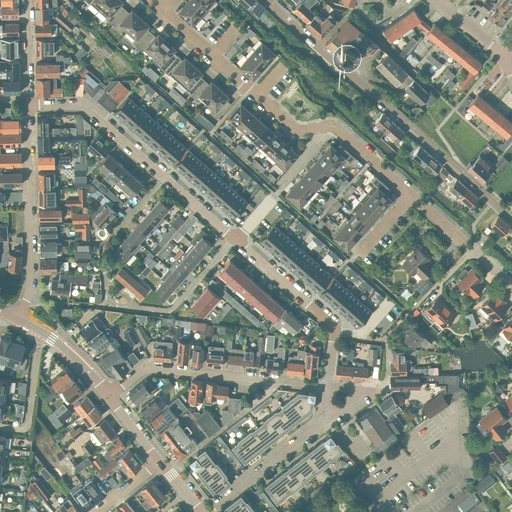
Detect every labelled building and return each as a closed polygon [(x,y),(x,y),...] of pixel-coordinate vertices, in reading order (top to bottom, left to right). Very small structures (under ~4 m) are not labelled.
[(84,0),(89,4),(90,3),(99,10),(102,7),(107,0),(84,0)] [(107,0),(102,7),(99,10),(107,18),(106,19),(111,23),(124,8),(120,4),(122,1),(120,0),(107,0)] [(188,0),(186,3),(200,15),(202,18),(209,10),(206,7),(198,0),(188,0)] [(198,0),(206,7),(209,10),(209,9),(217,1),(215,0),(198,0)] [(239,0),(257,17),(265,9),(256,0),(239,0)] [(294,9),(294,10),(295,12),(306,22),(314,13),(308,8),(315,0),(303,0),(302,2),(301,2),(294,9)] [(511,9),(511,0),(492,0),(494,2),(509,13),(511,9)] [(509,13),(494,2),(491,6),(485,2),(480,7),(501,23),(509,13)] [(186,3),(179,12),(192,24),(195,26),(202,18),(200,15),(186,3)] [(48,4),(36,5),(37,21),(49,20),(49,16),(50,16),(50,12),(48,12),(48,4)] [(0,20),(0,21),(0,17),(18,17),(18,5),(1,5),(1,10),(0,10),(0,20)] [(226,6),(222,11),(226,14),(227,16),(232,10),(227,6),(226,6)] [(124,8),(111,23),(116,28),(120,23),(128,31),(140,17),(132,10),(129,12),(124,8)] [(65,9),(60,14),(64,17),(69,12),(65,9)] [(415,23),(421,19),(414,9),(403,16),(411,26),(415,23)] [(216,25),(226,14),(222,11),(212,22),(216,25)] [(55,18),(60,22),(64,18),(64,17),(60,14),(59,13),(55,18)] [(67,18),(75,25),(78,21),(70,14),(67,18)] [(321,39),(337,21),(330,14),(323,21),(316,14),(306,26),(321,39)] [(401,33),(411,26),(403,16),(393,23),(401,33)] [(140,17),(128,31),(136,38),(132,43),(137,47),(151,32),(146,27),(148,25),(140,17)] [(359,30),(347,19),(325,44),(333,51),(332,54),(334,60),(338,65),(343,68),(350,68),(356,65),(360,60),(361,54),(365,54),(371,55),(378,47),(360,30),(359,30)] [(415,23),(423,29),(427,24),(421,19),(415,23)] [(0,34),(19,34),(18,23),(1,23),(0,23),(0,34)] [(391,40),(401,33),(393,23),(383,30),(391,40)] [(435,41),(444,31),(434,23),(431,27),(427,32),(426,33),(435,41)] [(36,35),(51,35),(51,31),(57,31),(57,24),(35,24),(36,35)] [(206,36),(211,30),(208,27),(203,33),(206,36)] [(445,49),(453,39),(444,31),(435,41),(445,49)] [(151,32),(137,47),(142,51),(144,50),(152,57),(155,54),(167,41),(158,34),(156,36),(151,32)] [(239,46),(249,35),(245,32),(235,43),(239,46)] [(408,43),(412,47),(417,41),(412,37),(408,43)] [(36,55),(54,54),(54,47),(54,38),(36,39),(36,55)] [(19,55),(18,39),(0,39),(0,48),(1,48),(2,56),(19,55)] [(454,57),(462,47),(453,39),(445,49),(454,57)] [(155,54),(152,57),(160,65),(159,66),(164,71),(177,56),(173,51),(175,49),(167,41),(155,54)] [(262,42),(254,50),(268,62),(275,54),(262,42)] [(407,53),(412,47),(408,43),(403,49),(407,53)] [(108,56),(113,50),(106,44),(100,50),(108,56)] [(230,58),(238,50),(233,45),(226,54),(230,58)] [(80,58),(87,51),(82,46),(74,54),(80,58)] [(464,64),(472,55),(462,47),(454,57),(464,64)] [(254,50),(247,58),(260,70),(268,62),(254,50)] [(405,59),(414,67),(420,61),(410,53),(405,59)] [(428,94),(388,54),(377,65),(397,84),(399,82),(405,88),(404,88),(420,103),(428,94)] [(433,64),(437,59),(431,55),(427,59),(433,64)] [(472,55),(464,64),(469,69),(458,83),(464,88),(478,71),(476,69),(481,62),(472,55)] [(177,56),(164,71),(169,75),(169,74),(178,82),(181,78),(193,65),(185,57),(182,60),(177,56)] [(253,78),(260,70),(247,58),(240,66),(253,78)] [(437,59),(433,64),(439,69),(443,64),(437,59)] [(0,76),(2,77),(19,77),(19,61),(2,61),(0,61),(0,76)] [(36,75),(60,74),(60,70),(65,70),(65,63),(36,63),(36,75)] [(181,78),(178,82),(186,89),(185,90),(190,94),(204,79),(199,75),(201,72),(193,65),(181,78)] [(85,67),(79,74),(81,76),(83,77),(90,71),(85,67)] [(423,67),(419,72),(423,75),(427,70),(423,67)] [(451,79),(454,76),(455,75),(449,70),(445,74),(451,79)] [(84,78),(83,87),(83,88),(88,93),(110,112),(120,102),(119,101),(109,93),(108,94),(103,89),(96,83),(97,82),(89,75),(92,72),(90,71),(83,77),(84,78)] [(156,72),(151,77),(155,81),(159,75),(156,72)] [(447,76),(442,82),(446,85),(450,79),(447,76)] [(454,76),(451,79),(451,80),(445,86),(450,90),(455,84),(453,82),(457,78),(454,76)] [(62,96),(62,87),(56,87),(56,78),(36,78),(37,94),(48,94),(48,96),(62,96)] [(74,79),(74,86),(76,86),(83,87),(84,78),(75,78),(75,79),(74,79)] [(104,88),(103,89),(105,91),(108,94),(109,93),(110,93),(119,101),(136,83),(131,79),(130,79),(124,80),(121,81),(120,81),(119,80),(118,80),(110,81),(104,88)] [(204,79),(190,94),(195,99),(199,94),(207,102),(219,88),(211,81),(209,84),(204,79)] [(0,92),(3,93),(20,93),(20,81),(3,81),(0,80),(0,92)] [(207,102),(205,104),(214,112),(212,114),(217,119),(231,103),(226,99),(228,96),(219,88),(207,102)] [(352,98),(356,92),(352,89),(347,94),(352,98)] [(476,112),(485,101),(478,94),(470,104),(465,100),(457,109),(460,112),(467,104),(476,112)] [(181,95),(177,100),(181,104),(186,99),(181,95)] [(431,106),(437,99),(432,95),(426,101),(431,106)] [(128,96),(113,112),(122,120),(137,104),(128,96)] [(483,118),(493,107),(485,101),(476,112),(483,118)] [(237,124),(249,111),(241,103),(229,117),(237,124)] [(137,104),(122,120),(131,127),(145,111),(137,104)] [(411,110),(417,116),(423,110),(420,107),(414,107),(411,110)] [(491,124),(500,113),(493,107),(483,118),(491,124)] [(145,111),(131,127),(139,134),(153,118),(145,111)] [(245,131),(257,118),(249,111),(237,124),(245,131)] [(386,131),(393,123),(382,113),(375,121),(386,131)] [(499,130),(508,119),(500,113),(491,124),(499,130)] [(153,118),(139,134),(147,142),(161,125),(153,118)] [(253,138),(265,125),(257,118),(245,131),(253,138)] [(20,119),(0,119),(0,130),(21,130),(20,119)] [(37,135),(54,134),(54,127),(49,128),(48,119),(37,119),(37,135)] [(511,122),(508,119),(499,130),(506,136),(511,129),(511,122)] [(210,121),(205,126),(210,131),(215,126),(210,121)] [(393,123),(386,131),(397,141),(404,132),(393,123)] [(161,125),(147,142),(155,149),(170,133),(161,125)] [(261,146),(273,132),(265,125),(253,138),(261,146)] [(224,138),(227,135),(222,130),(219,133),(224,138)] [(269,153),(281,140),(273,132),(261,146),(269,153)] [(0,145),(21,145),(20,133),(0,133),(0,145)] [(170,133),(155,149),(163,156),(178,140),(170,133)] [(69,142),(69,135),(69,134),(59,134),(54,134),(37,135),(38,151),(49,150),(49,142),(69,142)] [(98,137),(97,135),(86,147),(97,157),(94,159),(97,163),(110,149),(104,144),(105,143),(103,141),(103,139),(100,136),(98,137)] [(227,135),(224,138),(230,143),(233,139),(227,135)] [(503,151),(511,139),(511,136),(510,135),(502,144),(501,143),(498,147),(503,151)] [(408,143),(414,148),(417,144),(411,139),(408,143)] [(178,140),(163,156),(172,164),(187,148),(178,140)] [(277,160),(289,147),(281,140),(269,153),(277,160)] [(240,153),(244,149),(238,144),(235,148),(240,153)] [(323,153),(336,165),(340,169),(348,160),(351,163),(355,158),(340,144),(335,150),(330,145),(323,153)] [(421,163),(429,154),(419,145),(413,153),(409,157),(419,165),(421,163)] [(289,147),(277,160),(275,163),(285,173),(290,167),(288,165),(297,154),(289,147)] [(244,149),(240,153),(246,157),(249,154),(244,149)] [(188,150),(175,166),(177,167),(182,172),(195,157),(190,152),(189,151),(188,150)] [(0,165),(21,165),(21,153),(0,153),(0,165)] [(109,153),(98,165),(107,174),(118,161),(109,153)] [(329,173),(336,165),(323,153),(316,161),(329,173)] [(429,154),(421,163),(433,174),(441,165),(429,154)] [(55,155),(38,156),(38,166),(55,166),(55,165),(63,165),(63,163),(70,163),(70,155),(64,155),(55,155)] [(490,165),(479,155),(472,164),(470,163),(466,167),(482,182),(490,172),(486,169),(490,165)] [(500,169),(508,160),(503,156),(495,165),(500,169)] [(195,157),(182,172),(189,178),(203,163),(196,157),(195,157)] [(256,167),(260,163),(254,159),(251,162),(256,167)] [(118,161),(107,174),(113,178),(111,181),(113,182),(114,184),(116,181),(127,169),(126,168),(118,161)] [(322,181),(329,173),(316,161),(308,169),(322,181)] [(79,163),(74,163),(74,169),(74,176),(74,177),(74,182),(86,182),(86,176),(86,174),(88,174),(93,168),(95,166),(91,163),(91,164),(86,164),(86,163),(85,163),(79,163)] [(203,163),(189,178),(196,185),(210,169),(203,163)] [(260,163),(256,167),(262,172),(265,168),(260,163)] [(444,177),(448,173),(442,167),(436,173),(443,179),(444,177)] [(127,169),(116,181),(125,189),(136,177),(127,169)] [(210,169),(196,185),(204,191),(217,176),(210,169)] [(315,189),(322,181),(308,169),(301,177),(315,189)] [(0,184),(21,184),(21,173),(0,173),(0,184)] [(38,189),(55,189),(56,189),(55,173),(38,173),(38,189)] [(273,182),(276,178),(270,173),(267,177),(273,182)] [(448,174),(444,177),(449,182),(453,178),(448,174)] [(217,176),(204,191),(211,198),(224,182),(217,176)] [(360,176),(355,182),(358,185),(363,179),(360,176)] [(370,196),(384,208),(391,199),(386,195),(391,190),(375,176),(371,181),(374,184),(367,192),(370,196)] [(136,177),(125,189),(131,195),(132,196),(143,183),(142,183),(136,177)] [(307,198),(315,189),(301,177),(294,186),(307,198)] [(91,183),(90,183),(94,187),(95,188),(100,182),(95,178),(91,183)] [(459,196),(467,188),(456,178),(448,186),(459,196)] [(341,184),(345,187),(349,182),(346,179),(341,184)] [(100,182),(95,188),(98,190),(101,193),(101,192),(102,191),(106,194),(109,190),(101,183),(101,182),(100,182)] [(224,182),(211,198),(218,204),(232,189),(224,182)] [(90,183),(87,183),(87,192),(91,193),(95,191),(98,190),(95,188),(94,187),(90,183)] [(340,193),(345,187),(341,184),(336,189),(340,193)] [(348,190),(351,193),(356,188),(352,184),(348,190)] [(300,206),(307,198),(294,186),(286,194),(300,206)] [(467,188),(459,196),(470,206),(478,197),(467,188)] [(55,189),(38,189),(39,204),(56,204),(55,189)] [(232,189),(218,204),(225,211),(239,195),(232,189)] [(109,190),(106,194),(106,195),(114,201),(118,197),(110,191),(110,190),(109,190)] [(346,198),(351,193),(348,190),(343,195),(346,198)] [(447,197),(454,202),(456,199),(450,193),(447,197)] [(239,195),(225,211),(233,217),(246,202),(239,195)] [(327,200),(330,203),(335,198),(331,195),(327,200)] [(103,227),(116,212),(111,207),(114,204),(105,196),(100,201),(103,204),(92,217),(93,224),(99,229),(102,226),(103,227)] [(370,196),(363,204),(377,216),(384,208),(370,196)] [(118,197),(114,201),(115,202),(121,207),(124,203),(121,200),(119,198),(118,198),(118,197)] [(60,207),(74,206),(74,198),(59,198),(60,207)] [(160,199),(152,207),(158,212),(162,216),(170,208),(160,199)] [(325,209),(330,203),(327,200),(322,205),(325,209)] [(333,206),(337,209),(342,204),(338,201),(333,206)] [(363,204),(356,212),(369,224),(377,216),(363,204)] [(332,215),(337,209),(333,206),(328,211),(332,215)] [(472,206),(467,211),(471,215),(476,209),(472,206)] [(146,215),(144,216),(154,225),(157,227),(158,226),(164,219),(165,218),(162,216),(158,212),(152,207),(152,208),(148,212),(146,215)] [(39,219),(62,218),(61,214),(69,214),(68,208),(39,208),(39,219)] [(362,232),(369,224),(356,212),(349,220),(362,232)] [(72,223),(89,222),(89,213),(83,213),(72,213),(72,223)] [(313,222),(318,217),(315,213),(310,219),(313,222)] [(178,215),(170,223),(173,226),(177,230),(185,221),(178,215)] [(502,234),(510,226),(498,215),(490,224),(502,234)] [(139,222),(137,225),(147,234),(149,236),(152,233),(157,227),(154,225),(144,216),(139,222)] [(362,232),(349,220),(346,217),(339,226),(355,240),(362,232)] [(320,228),(325,222),(321,219),(316,225),(320,228)] [(39,236),(58,235),(58,229),(64,229),(64,223),(39,224),(39,236)] [(82,230),(82,238),(89,238),(89,223),(74,223),(74,230),(82,230)] [(129,234),(139,243),(140,241),(147,234),(137,225),(136,225),(130,232),(129,234)] [(179,232),(183,235),(189,229),(185,225),(179,232)] [(261,240),(260,241),(268,247),(269,248),(282,232),(274,225),(272,228),(261,240)] [(165,231),(163,233),(169,238),(171,237),(177,230),(173,226),(167,232),(165,231)] [(347,248),(355,240),(339,226),(331,234),(347,248)] [(201,229),(190,242),(193,244),(194,245),(204,254),(204,253),(212,244),(205,238),(208,235),(201,229)] [(178,242),(183,235),(179,232),(173,238),(178,242)] [(282,232),(269,248),(277,255),(290,240),(282,232)] [(162,238),(160,240),(164,244),(169,238),(163,233),(161,235),(162,238)] [(129,234),(121,242),(131,251),(139,243),(129,234)] [(57,243),(56,240),(40,240),(40,254),(57,254),(57,253),(62,253),(62,251),(61,245),(61,243),(57,243)] [(290,240),(277,255),(285,262),(299,247),(290,240)] [(87,265),(86,257),(90,257),(90,242),(89,242),(82,242),(75,242),(75,257),(78,257),(78,265),(87,265)] [(121,242),(113,252),(123,260),(126,263),(134,254),(131,251),(121,242)] [(163,249),(167,252),(173,245),(169,242),(163,249)] [(157,243),(151,250),(156,254),(162,247),(157,243)] [(204,254),(194,245),(193,244),(185,252),(196,262),(204,254)] [(21,254),(22,248),(15,247),(14,253),(9,252),(8,269),(9,269),(10,271),(14,272),(15,270),(20,270),(22,254),(21,254)] [(299,247),(285,262),(293,269),(307,254),(299,247)] [(418,248),(403,264),(414,274),(416,272),(422,278),(414,286),(419,292),(421,293),(422,294),(423,294),(433,283),(426,276),(434,268),(426,261),(429,258),(418,248)] [(161,259),(167,252),(163,249),(157,256),(161,259)] [(196,262),(185,252),(183,251),(176,260),(189,271),(196,262)] [(307,254),(293,269),(302,277),(315,261),(307,254)] [(149,255),(143,262),(147,265),(153,259),(152,258),(149,255)] [(57,261),(57,258),(40,258),(40,271),(63,271),(63,261),(57,261)] [(147,265),(147,266),(151,269),(157,262),(154,260),(153,259),(147,265)] [(181,280),(189,271),(176,260),(168,269),(181,280)] [(228,281),(239,268),(230,260),(219,273),(228,281)] [(315,261),(302,277),(310,284),(323,268),(315,261)] [(143,262),(137,269),(141,272),(147,266),(147,265),(143,262)] [(147,266),(141,272),(145,276),(151,269),(147,266)] [(128,287),(135,279),(121,267),(114,275),(128,287)] [(237,288),(248,276),(239,268),(228,281),(237,288)] [(323,268),(310,284),(318,291),(332,275),(323,268)] [(173,289),(181,280),(168,269),(160,278),(163,280),(173,289)] [(468,272),(465,269),(458,276),(461,279),(458,283),(468,293),(469,292),(474,296),(483,287),(479,283),(483,280),(472,269),(468,272)] [(86,285),(87,275),(75,274),(75,276),(60,274),(59,280),(52,279),(51,292),(69,294),(70,284),(86,285)] [(246,296),(257,284),(248,276),(237,288),(246,296)] [(334,278),(321,293),(321,294),(328,300),(341,285),(335,279),(334,279),(334,278)] [(135,279),(128,287),(141,299),(148,291),(135,279)] [(218,292),(222,287),(213,279),(209,284),(218,292)] [(165,298),(173,289),(163,280),(155,289),(165,298)] [(255,304),(266,292),(257,284),(246,296),(255,304)] [(341,285),(328,300),(336,306),(349,291),(341,285)] [(199,295),(211,306),(220,297),(207,286),(199,295)] [(227,300),(231,295),(222,287),(218,292),(227,300)] [(349,291),(336,306),(343,313),(356,298),(349,291)] [(264,312),(275,300),(266,292),(255,304),(264,312)] [(505,301),(497,293),(494,295),(493,294),(481,306),(490,315),(489,317),(494,321),(507,307),(503,303),(505,301)] [(203,315),(211,306),(199,295),(191,304),(203,315)] [(236,308),(240,303),(231,295),(227,300),(236,308)] [(443,327),(455,314),(437,297),(422,313),(432,321),(435,319),(443,327)] [(356,298),(343,313),(350,319),(364,304),(356,298)] [(275,300),(264,312),(273,320),(284,308),(275,300)] [(462,301),(461,309),(468,310),(469,302),(462,301)] [(218,312),(223,316),(231,307),(227,303),(218,312)] [(245,316),(249,311),(240,303),(236,308),(245,316)] [(364,304),(350,319),(358,326),(371,311),(364,304)] [(416,308),(412,313),(415,317),(420,312),(416,308)] [(293,333),(302,323),(286,309),(277,319),(272,324),(276,327),(278,329),(283,324),(293,333)] [(110,323),(121,314),(122,312),(106,310),(105,317),(106,317),(110,323)] [(254,324),(258,319),(249,311),(245,316),(254,324)] [(218,323),(223,316),(218,312),(211,321),(213,322),(218,323)] [(471,313),(464,315),(468,324),(474,321),(471,313)] [(88,340),(106,325),(97,315),(79,329),(88,340)] [(258,319),(254,324),(259,328),(266,329),(267,327),(258,319)] [(511,319),(504,328),(505,329),(503,331),(511,339),(511,338),(511,319)] [(205,331),(206,323),(191,322),(190,329),(200,330),(205,331)] [(206,335),(213,335),(214,324),(207,324),(206,335)] [(316,334),(321,329),(321,328),(318,324),(312,330),(316,334)] [(144,345),(149,342),(141,325),(135,328),(144,345)] [(110,352),(120,344),(112,334),(112,332),(112,330),(110,328),(108,327),(106,327),(103,330),(102,329),(88,341),(89,342),(88,345),(91,347),(93,347),(97,352),(105,346),(110,352)] [(431,343),(423,336),(413,327),(404,338),(414,346),(418,342),(426,348),(431,343)] [(131,345),(138,341),(131,328),(124,332),(131,345)] [(495,338),(499,333),(495,329),(491,333),(495,338)] [(273,351),(275,335),(267,334),(265,351),(273,351)] [(0,362),(5,364),(13,340),(1,336),(0,340),(0,362)] [(244,349),(242,368),(258,369),(260,353),(264,353),(266,337),(258,336),(257,350),(253,349),(244,348),(244,349)] [(13,340),(5,364),(23,370),(28,357),(21,355),(25,343),(23,343),(24,340),(15,337),(14,340),(13,340)] [(242,368),(244,349),(231,347),(232,340),(226,339),(225,351),(228,351),(227,366),(242,368)] [(170,361),(172,342),(153,340),(153,347),(155,347),(154,359),(170,361)] [(189,347),(190,341),(179,340),(178,346),(177,361),(187,362),(189,347)] [(202,364),(203,348),(200,348),(200,343),(193,342),(191,363),(202,364)] [(120,344),(110,352),(102,359),(111,370),(112,370),(118,378),(128,369),(139,360),(132,351),(125,357),(120,350),(123,348),(120,344)] [(317,375),(319,345),(311,344),(310,350),(305,350),(304,358),(304,362),(303,374),(317,375)] [(222,366),(224,347),(208,345),(208,351),(207,351),(206,364),(222,366)] [(282,371),(285,349),(285,347),(278,346),(278,349),(277,356),(273,356),(273,359),(267,358),(266,370),(282,371)] [(376,366),(377,348),(369,348),(368,365),(376,366)] [(302,374),(305,350),(297,349),(297,355),(294,354),(294,356),(288,355),(288,360),(287,360),(286,372),(302,374)] [(405,360),(405,351),(391,351),(391,361),(391,375),(407,374),(406,369),(412,369),(412,360),(405,360)] [(351,378),(352,366),(347,365),(348,361),(341,360),(341,365),(337,364),(336,377),(351,378)] [(352,366),(351,378),(366,380),(368,367),(363,367),(363,363),(357,362),(357,366),(352,366)] [(60,392),(74,380),(71,376),(71,373),(69,370),(66,370),(66,369),(51,381),(53,383),(48,387),(52,392),(43,399),(46,403),(47,402),(51,399),(56,395),(53,393),(58,389),(60,392)] [(458,374),(429,375),(414,375),(391,376),(391,389),(419,388),(419,382),(421,382),(428,382),(428,381),(435,381),(435,385),(444,385),(444,391),(423,406),(430,417),(466,391),(464,392),(463,390),(461,389),(458,388),(458,374)] [(0,378),(0,390),(7,392),(10,392),(11,380),(0,379),(0,378)] [(137,403),(152,392),(150,390),(153,387),(147,378),(129,392),(129,393),(129,395),(131,398),(134,399),(137,403)] [(165,391),(172,384),(169,380),(161,386),(165,391)] [(18,381),(17,393),(20,393),(25,394),(26,388),(27,382),(18,381)] [(70,402),(83,392),(75,381),(62,391),(70,402)] [(200,402),(202,382),(192,381),(191,389),(189,389),(188,400),(189,402),(200,402)] [(227,398),(228,387),(217,385),(217,383),(207,382),(206,397),(204,397),(203,401),(205,403),(211,404),(213,402),(213,399),(217,399),(217,397),(227,398)] [(496,385),(493,387),(497,395),(505,389),(499,382),(497,383),(496,385)] [(276,399),(287,390),(278,389),(272,393),(276,399)] [(283,406),(295,422),(312,409),(313,402),(312,402),(312,399),(314,399),(315,393),(308,392),(308,394),(305,394),(305,393),(299,392),(282,405),(283,406)] [(149,418),(167,404),(159,393),(141,408),(149,418)] [(402,411),(401,410),(391,395),(379,404),(380,405),(378,406),(383,412),(384,411),(389,418),(385,420),(394,434),(404,427),(395,414),(399,411),(400,413),(402,411)] [(81,416),(94,405),(86,396),(74,406),(81,416)] [(161,432),(176,420),(179,418),(177,416),(187,408),(183,403),(178,396),(167,405),(169,407),(151,420),(161,432)] [(261,403),(264,406),(273,399),(270,396),(261,403)] [(240,412),(241,398),(228,397),(227,410),(223,409),(222,411),(221,420),(224,424),(233,417),(233,411),(240,412)] [(57,416),(62,413),(67,408),(63,403),(53,411),(57,416)] [(254,414),(264,406),(261,403),(252,410),(254,414)] [(94,405),(81,416),(77,419),(81,423),(85,420),(89,425),(102,415),(94,405)] [(289,427),(295,422),(283,406),(278,411),(277,409),(270,415),(282,430),(288,425),(289,427)] [(378,452),(397,439),(375,407),(358,419),(373,442),(371,444),(375,449),(376,449),(378,452)] [(506,419),(497,408),(492,411),(490,411),(487,414),(487,415),(479,421),(489,433),(490,432),(496,439),(506,431),(500,424),(506,419)] [(208,410),(207,409),(201,414),(195,418),(199,423),(209,436),(220,427),(221,427),(224,424),(222,421),(218,424),(211,414),(208,410)] [(62,413),(57,416),(62,422),(66,419),(65,418),(62,413)] [(276,435),(282,430),(270,415),(263,420),(264,421),(258,426),(270,441),(277,436),(276,435)] [(236,423),(238,426),(247,419),(245,416),(236,423)] [(58,418),(52,423),(56,428),(62,423),(58,418)] [(102,443),(116,432),(105,419),(95,426),(96,427),(92,430),(102,443)] [(171,445),(186,433),(190,429),(186,425),(182,428),(176,420),(161,432),(171,445)] [(229,433),(238,426),(236,423),(226,430),(229,433)] [(84,432),(80,426),(75,429),(73,427),(69,431),(75,439),(84,432)] [(264,447),(270,441),(258,426),(252,431),(251,429),(245,434),(257,450),(262,445),(264,447)] [(186,433),(171,445),(181,458),(196,446),(196,442),(192,437),(190,439),(186,433)] [(57,434),(52,438),(56,442),(60,439),(57,434)] [(251,455),(257,450),(245,434),(238,440),(239,441),(233,446),(245,462),(252,456),(251,455)] [(317,445),(330,461),(344,450),(337,442),(336,442),(330,435),(323,440),(317,445)] [(109,450),(104,454),(109,460),(113,456),(114,456),(126,446),(118,436),(105,446),(109,450)] [(223,447),(226,445),(219,436),(216,438),(223,447)] [(87,456),(94,450),(88,441),(80,447),(87,456)] [(233,460),(236,457),(226,445),(223,447),(233,460)] [(331,462),(330,461),(317,445),(303,456),(316,472),(317,473),(331,462)] [(494,448),(489,452),(495,459),(503,453),(501,451),(497,445),(494,448)] [(198,456),(190,462),(195,469),(211,457),(204,449),(197,455),(198,456)] [(92,461),(87,465),(96,476),(93,478),(97,482),(99,480),(100,481),(104,478),(105,477),(105,478),(121,465),(129,476),(141,465),(129,450),(116,459),(114,456),(113,456),(109,460),(104,464),(98,469),(92,461)] [(503,453),(495,459),(499,464),(507,457),(503,453)] [(98,456),(92,461),(98,469),(104,464),(98,456)] [(304,481),(316,472),(303,456),(292,465),(304,481)] [(207,480),(222,468),(217,461),(215,463),(211,457),(195,469),(201,476),(202,474),(207,480)] [(511,457),(501,466),(508,475),(510,473),(511,471),(511,457)] [(345,468),(347,471),(354,466),(352,463),(345,468)] [(305,482),(304,481),(292,465),(278,476),(291,492),(291,493),(305,482)] [(66,494),(71,490),(62,478),(64,476),(56,466),(49,472),(57,482),(66,494)] [(222,468),(207,480),(211,486),(210,487),(215,495),(231,482),(226,476),(227,475),(222,468)] [(340,476),(347,471),(345,468),(338,473),(340,476)] [(277,503),(291,492),(278,476),(265,486),(271,494),(270,494),(277,503)] [(31,483),(45,500),(52,495),(38,477),(31,483)] [(82,485),(95,502),(106,493),(93,477),(91,478),(89,478),(85,481),(85,483),(82,485)] [(141,501),(158,488),(152,480),(135,494),(141,501)] [(318,486),(321,490),(330,483),(328,480),(318,486)] [(95,502),(82,485),(81,484),(72,491),(76,496),(74,497),(85,510),(95,502)] [(478,484),(473,489),(477,494),(483,489),(478,484)] [(26,493),(31,500),(33,497),(38,493),(33,486),(28,491),(26,493)] [(311,497),(321,490),(318,486),(309,493),(311,497)] [(158,488),(141,501),(147,509),(165,496),(158,488)] [(246,511),(252,507),(247,500),(246,501),(241,495),(225,507),(229,511),(246,511)] [(273,511),(277,509),(267,496),(263,499),(273,511)] [(460,511),(468,511),(479,504),(473,496),(457,508),(460,511)] [(79,511),(68,498),(56,508),(59,511),(79,511)] [(147,511),(139,511),(129,498),(124,502),(125,503),(120,507),(124,511),(152,511),(150,510),(147,511)] [(292,506),(294,509),(302,504),(299,500),(292,506)] [(311,503),(303,510),(304,511),(317,511),(311,503)]
